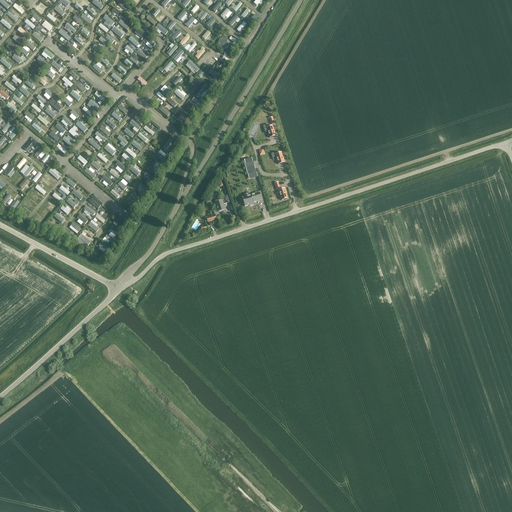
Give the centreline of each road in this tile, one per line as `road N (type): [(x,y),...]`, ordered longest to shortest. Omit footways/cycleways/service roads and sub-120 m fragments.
road 1 (unclassified): [(117,291),(164,253),(506,142)]
road 2 (unclassified): [(117,291),(156,242),(300,0)]
road 3 (unclassified): [(0,395),(117,291)]
road 4 (track): [(19,112),(88,43),(105,8)]
road 5 (unclassified): [(117,291),(0,225)]
road 6 (track): [(45,133),(107,73),(130,31)]
